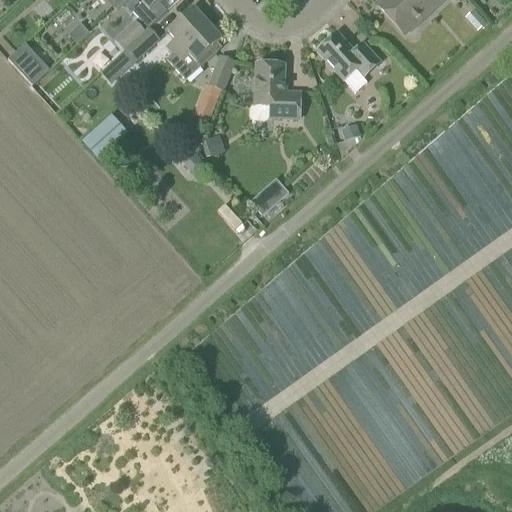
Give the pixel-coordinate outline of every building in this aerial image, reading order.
[(102,0),(115,13),(129,0),(102,0)] [(164,0),(136,0),(142,5),(132,14),(145,28),(164,11),(158,5),(164,0)] [(445,1),(444,0),(388,0),(378,9),(402,35),(423,16),(426,18),(445,1)] [(172,58),(207,26),(193,11),(167,34),(174,42),(165,50),(172,58)] [(114,62),(125,53),(144,35),(135,25),(105,52),(114,62)] [(219,52),(215,47),(221,42),(218,38),(221,35),(212,25),(209,28),(207,26),(172,58),(166,63),(185,84),(217,55),(216,54),(219,52)] [(148,32),(144,35),(125,53),(135,64),(158,43),(148,32)] [(343,85),(344,84),(355,97),(368,86),(363,80),(379,65),(362,46),(353,54),(337,36),(316,55),(327,66),(325,67),(331,74),(332,73),(343,85)] [(25,48),(7,63),(30,89),(48,75),(25,48)] [(208,89),(223,94),(234,64),(220,59),(208,89)] [(282,96),(284,68),(256,67),(256,82),(253,85),(253,93),(255,96),(254,109),(251,112),(250,120),(253,123),(264,124),(267,121),(298,122),(300,96),(282,96)] [(112,120),(84,146),(97,160),(125,134),(112,120)] [(261,219),(287,195),(274,180),(248,204),(261,219)]
